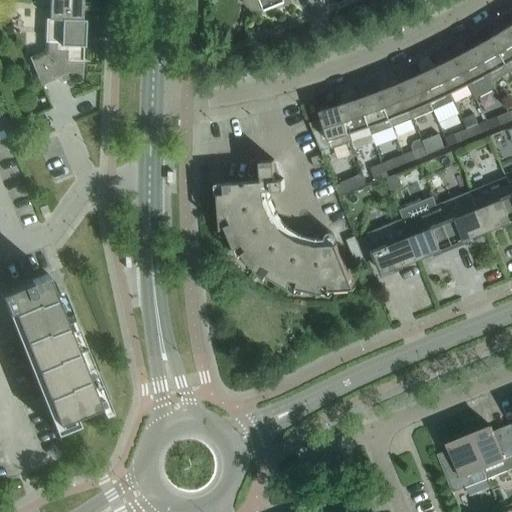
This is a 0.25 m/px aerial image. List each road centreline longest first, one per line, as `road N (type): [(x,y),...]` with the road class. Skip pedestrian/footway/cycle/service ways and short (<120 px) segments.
road 1 (residential): [(151,100),(239,94),(378,47),(475,0)]
road 2 (residential): [(0,254),(49,235),(88,186),(148,180)]
road 3 (tertiary): [(360,374),(511,311)]
road 4 (secondary): [(150,270),(163,425)]
road 5 (secondary): [(193,418),(150,270)]
road 6 (residential): [(370,431),(511,373)]
road 7 (tertiary): [(235,461),(360,374)]
road 8 (tertiary): [(360,374),(222,432)]
